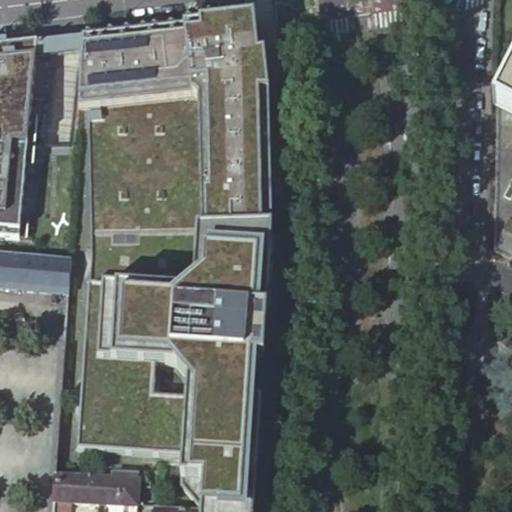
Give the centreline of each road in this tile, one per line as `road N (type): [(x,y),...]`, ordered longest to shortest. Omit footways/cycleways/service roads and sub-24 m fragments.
road 1 (primary): [(386,511),(402,237),(394,0)]
road 2 (primary): [(332,0),(332,182),(315,511)]
